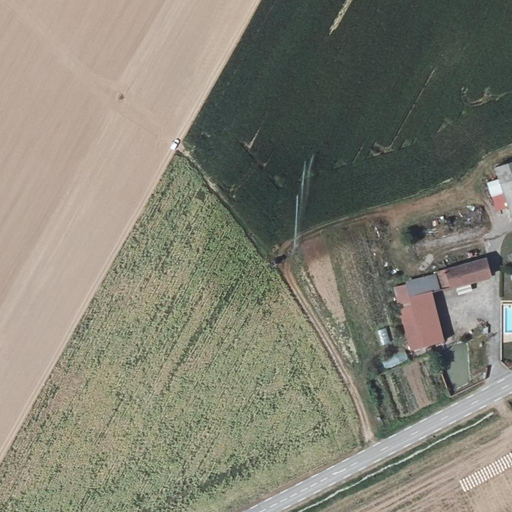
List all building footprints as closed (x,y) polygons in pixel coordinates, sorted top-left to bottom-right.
[(498,182),(502,197),(506,214),(511,212),(511,157),(493,164),(498,182)] [(492,200),(502,197),(498,182),(488,184),(492,200)] [(478,261),(425,272),(430,290),(482,275),(478,261)] [(407,296),(425,291),(422,280),(404,284),(407,296)] [(430,290),(399,299),(415,345),(443,338),(430,290)] [(380,347),(389,346),(386,330),(377,331),(380,347)] [(406,353),(382,359),(384,368),(408,362),(406,353)]
